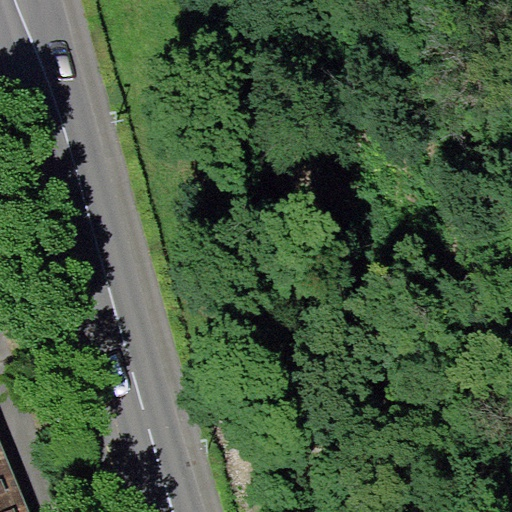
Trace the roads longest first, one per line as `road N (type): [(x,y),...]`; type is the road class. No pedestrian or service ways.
road 1 (secondary): [(172,511),(71,156),(15,0)]
road 2 (residential): [(0,346),(55,511)]
